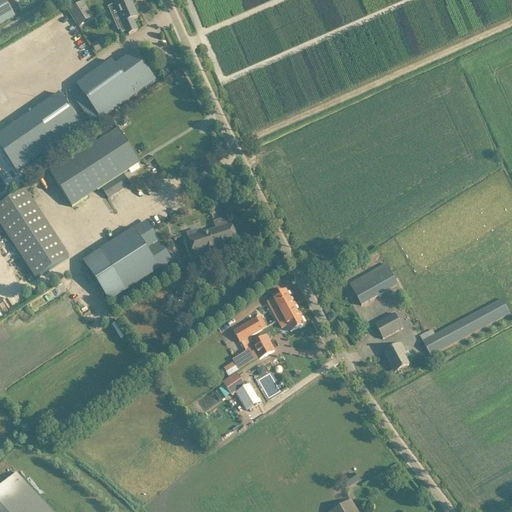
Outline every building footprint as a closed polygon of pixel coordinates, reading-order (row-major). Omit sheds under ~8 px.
[(0,0),(0,25),(15,17),(4,0),(0,0)] [(115,18),(113,19),(118,31),(121,31),(122,34),(128,31),(129,35),(137,31),(132,20),(138,17),(130,0),(123,0),(120,2),(115,4),(121,15),(115,18)] [(83,2),(69,11),(79,27),(93,18),(83,2)] [(96,54),(107,47),(102,39),(91,46),(96,54)] [(112,62),(77,86),(102,121),(156,82),(135,53),(116,67),(112,62)] [(60,95),(0,137),(0,148),(17,173),(83,128),(65,102),(60,95)] [(109,200),(130,186),(123,175),(140,164),(119,130),(51,174),(73,208),(102,189),(109,200)] [(0,225),(36,280),(70,258),(26,190),(0,207),(0,225)] [(227,226),(225,219),(213,223),(216,230),(198,236),(197,231),(187,234),(188,239),(194,256),(238,242),(232,225),(227,226)] [(100,251),(83,262),(109,303),(126,292),(160,270),(159,268),(172,260),(147,222),(135,231),(134,229),(100,251)] [(386,265),(349,285),(361,307),(398,286),(386,265)] [(278,321),(283,318),(297,310),(286,291),(272,298),(273,300),(268,303),(278,321)] [(420,337),(430,357),(510,314),(502,300),(435,336),(432,331),(420,337)] [(119,302),(112,307),(115,312),(123,307),(119,302)] [(291,332),(305,325),(297,310),(283,318),(278,321),(282,329),(287,326),(291,332)] [(375,325),(383,340),(403,329),(395,314),(375,325)] [(256,319),(233,333),(235,336),(240,344),(241,343),(246,352),(252,349),(250,345),(251,345),(248,339),(251,337),(262,331),(259,324),(256,320),(256,319)] [(251,345),(250,345),(252,349),(258,359),(259,361),(275,351),(266,336),(254,343),(251,345)] [(409,365),(402,354),(405,352),(401,344),(383,354),(384,355),(386,354),(392,364),(390,365),(395,373),(409,365)] [(229,377),(239,371),(236,367),(226,373),(229,377)] [(230,393),(243,384),(236,374),(223,383),(230,393)] [(240,391),(240,392),(236,394),(246,412),(261,403),(250,385),(246,388),(240,391)] [(220,389),(216,392),(222,401),(226,398),(220,389)] [(0,511),(52,511),(16,473),(0,488),(0,511)] [(355,475),(343,482),(347,488),(358,480),(356,477),(355,475)] [(357,511),(351,501),(332,511),(357,511)]
